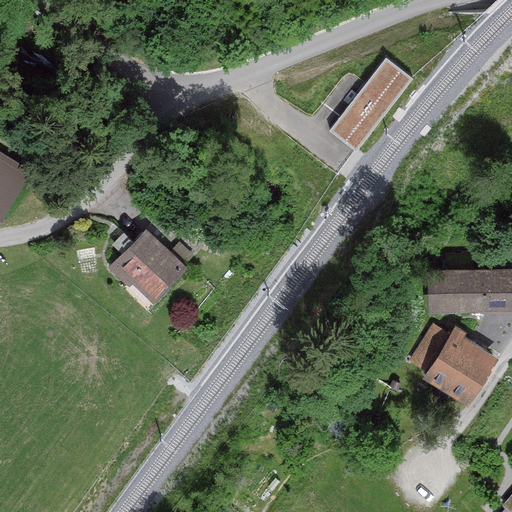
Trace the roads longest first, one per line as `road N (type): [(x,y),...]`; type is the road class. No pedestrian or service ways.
road 1 (residential): [(0,233),(68,211),(201,92),(435,0)]
road 2 (track): [(201,92),(173,84),(42,0)]
